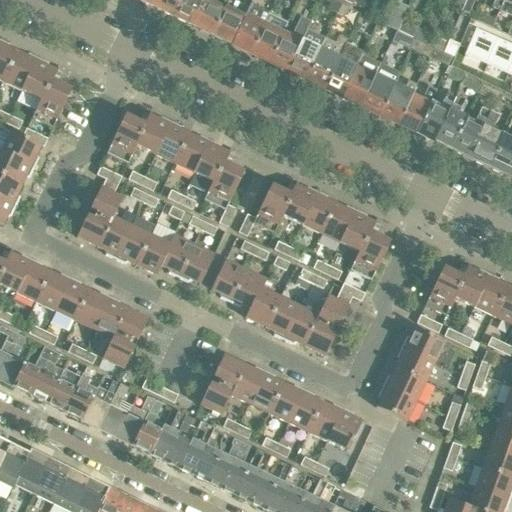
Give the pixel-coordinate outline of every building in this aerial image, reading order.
[(137,0),(137,1),(156,10),(160,0),(137,0)] [(160,0),(156,10),(175,19),(183,0),(160,0)] [(183,0),(175,19),(195,28),(208,0),(183,0)] [(208,0),(195,28),(213,37),(226,8),(209,0),(208,0)] [(474,0),(465,0),(464,5),(460,13),(468,16),(474,0)] [(494,0),(491,8),(499,12),(503,0),(494,0)] [(511,0),(503,0),(499,12),(511,17),(511,0)] [(328,10),(337,14),(341,6),(332,1),(328,10)] [(391,2),(381,25),(397,32),(402,21),(407,9),(406,9),(391,2)] [(231,46),(250,55),(265,24),(269,15),(268,15),(269,14),(250,5),(245,17),(231,46)] [(341,6),(337,14),(341,16),(346,14),(348,9),(341,6)] [(213,37),(231,46),(245,17),(226,8),(213,37)] [(476,22),(477,22),(492,28),(495,20),(480,13),(476,22)] [(250,55),(268,63),(282,33),(283,33),(288,24),(269,15),(265,24),(250,55)] [(268,63),(287,73),(302,42),(307,31),(310,23),(301,18),(292,37),(283,33),(282,33),(268,63)] [(397,32),(412,38),(416,29),(417,27),(402,21),(397,32)] [(380,25),(375,35),(389,42),(394,31),(386,28),(381,25),(380,25)] [(412,38),(414,39),(428,47),(432,37),(416,29),(412,38)] [(476,29),(463,58),(465,59),(466,57),(485,66),(497,40),(488,36),(477,31),(477,30),(476,29)] [(287,73),(306,81),(325,40),(307,31),(302,42),(287,73)] [(396,33),(392,42),(408,50),(413,41),(396,33)] [(306,81),(324,90),(338,59),(344,48),(345,45),(347,40),(340,37),(336,45),(325,40),(306,81)] [(428,47),(434,49),(443,54),(447,44),(432,37),(428,47)] [(409,50),(429,59),(434,49),(428,47),(414,39),(409,50)] [(511,46),(497,40),(485,66),(507,75),(511,63),(511,46)] [(0,82),(2,84),(17,53),(9,50),(9,45),(0,41),(0,82)] [(443,54),(451,57),(454,58),(459,46),(448,41),(447,44),(443,54)] [(363,53),(345,45),(344,48),(338,59),(324,90),(343,99),(357,68),(363,53)] [(434,49),(429,59),(447,67),(451,57),(443,54),(434,49)] [(2,84),(22,93),(38,59),(28,55),(24,57),(17,53),(2,84)] [(357,68),(343,99),(361,108),(376,77),(375,76),(380,65),(362,56),(357,68)] [(21,93),(16,103),(35,111),(39,101),(40,102),(55,72),(48,68),(48,64),(38,59),(22,93),(21,93)] [(379,116),(394,85),(399,74),(380,65),(375,76),(376,77),(361,108),(379,116)] [(465,75),(448,67),(445,74),(462,82),(465,75)] [(55,72),(40,102),(31,119),(53,130),(71,91),(56,84),(61,75),(55,72)] [(462,86),(478,94),(481,87),(465,79),(462,86)] [(379,116),(398,125),(412,94),(416,86),(408,82),(404,90),(394,85),(379,116)] [(398,125),(417,135),(431,103),(437,92),(428,87),(423,99),(412,94),(398,125)] [(494,103),(498,95),(492,92),(481,87),(478,94),(488,99),(487,100),(494,103)] [(430,138),(436,141),(457,98),(447,92),(440,107),(431,103),(417,135),(427,139),(430,138)] [(511,101),(498,95),(494,103),(511,111),(511,101)] [(451,148),(453,149),(467,120),(457,115),(463,101),(457,98),(436,141),(441,143),(442,147),(448,149),(451,148)] [(463,154),(470,157),(490,114),(481,109),(475,124),(467,120),(453,149),(454,153),(460,155),(463,154)] [(0,122),(6,125),(10,117),(0,112),(0,122)] [(128,165),(136,148),(151,117),(144,114),(140,124),(125,117),(106,155),(128,165)] [(502,172),(508,175),(511,167),(511,141),(491,131),(497,117),(490,114),(470,157),(475,159),(476,163),(482,165),(485,164),(492,167),(492,171),(499,173),(502,172)] [(10,117),(6,125),(18,131),(23,123),(10,117)] [(136,148),(155,157),(171,123),(161,118),(157,121),(151,117),(136,148)] [(155,157),(174,166),(189,136),(181,132),(181,128),(171,123),(155,157)] [(26,130),(22,138),(41,147),(44,148),(48,140),(26,130)] [(10,133),(1,153),(34,170),(39,159),(37,156),(41,147),(22,138),(10,133)] [(174,166),(194,175),(210,142),(200,137),(196,139),(189,136),(174,166)] [(194,175),(212,184),(226,154),(221,151),(221,147),(210,142),(194,175)] [(0,154),(0,177),(21,187),(25,179),(29,179),(34,170),(1,153),(0,154)] [(226,154),(212,184),(204,202),(225,212),(218,225),(227,229),(236,210),(228,206),(243,174),(228,167),(233,157),(228,155),(229,155),(226,154)] [(97,213),(95,217),(110,224),(112,219),(122,199),(114,195),(122,178),(100,168),(96,177),(105,181),(101,190),(100,189),(90,210),(97,213)] [(128,181),(140,187),(144,179),(132,173),(128,181)] [(0,200),(15,208),(20,198),(18,195),(21,187),(0,177),(0,200)] [(144,179),(140,187),(153,193),(157,185),(144,179)] [(274,235),(283,218),(297,187),(295,186),(295,187),(290,185),(286,194),(271,187),(255,219),(247,216),(238,234),(247,238),(253,225),(274,235)] [(283,218),(301,226),(317,193),(307,188),(304,191),(297,187),(283,218)] [(130,198),(142,204),(146,195),(134,189),(130,198)] [(167,200),(179,206),(183,197),(171,191),(167,200)] [(301,226),(321,236),(335,206),(327,202),(327,198),(317,193),(301,226)] [(146,195),(142,204),(154,210),(158,201),(146,195)] [(183,197),(179,206),(192,212),(196,203),(183,197)] [(0,225),(3,227),(7,218),(11,218),(15,208),(0,200),(0,225)] [(321,236),(340,245),(356,212),(346,207),(343,209),(335,206),(321,236)] [(184,214),(171,208),(167,216),(180,222),(184,214)] [(340,245),(358,254),(373,224),(366,221),(366,216),(356,212),(340,245)] [(77,239),(98,249),(110,224),(95,217),(93,221),(87,218),(77,239)] [(188,226),(201,232),(205,224),(192,218),(188,226)] [(105,256),(114,261),(130,228),(112,219),(110,224),(98,249),(105,252),(105,256)] [(205,224),(201,232),(213,238),(217,229),(205,224)] [(373,224),(358,254),(350,272),(371,282),(390,244),(375,236),(379,228),(374,226),(375,225),(373,224)] [(149,237),(135,267),(154,276),(169,246),(174,233),(157,225),(151,237),(149,237)] [(128,264),(135,267),(149,237),(130,228),(114,261),(125,266),(128,264)] [(168,275),(178,279),(194,246),(173,236),(169,246),(154,276),(156,277),(161,267),(168,270),(168,275)] [(240,251),(252,257),(256,248),(244,243),(240,251)] [(274,251),(286,257),(290,249),(278,243),(274,251)] [(194,246),(178,279),(188,284),(191,282),(200,286),(214,256),(194,246)] [(256,248),(252,257),(265,263),(269,254),(256,248)] [(290,249),(286,257),(299,263),(303,255),(290,249)] [(0,276),(10,255),(5,252),(0,262),(0,276)] [(0,287),(15,294),(31,261),(21,256),(18,259),(10,255),(0,276),(0,287)] [(289,264),(277,258),(273,267),(285,273),(289,264)] [(15,294),(35,304),(49,274),(42,270),(41,266),(31,261),(15,294)] [(219,299),(230,304),(246,271),(225,261),(211,291),(219,295),(219,299)] [(313,270),(325,276),(329,267),(317,261),(313,270)] [(329,267),(325,276),(338,282),(342,273),(329,267)] [(446,318),(454,300),(469,270),(467,269),(466,270),(462,267),(458,276),(443,269),(425,308),(446,318)] [(310,284),(311,285),(315,276),(302,270),(298,279),(310,284)] [(454,300),(473,309),(489,275),(479,270),(476,273),(469,270),(454,300)] [(243,307),(250,310),(251,311),(261,290),(266,281),(246,271),(230,304),(239,309),(243,307)] [(35,304),(54,313),(70,280),(60,275),(57,277),(49,274),(35,304)] [(473,309),(492,318),(506,287),(499,284),(499,280),(489,275),(473,309)] [(315,276),(311,285),(323,291),(327,282),(315,276)] [(310,284),(298,279),(295,286),(306,292),(310,284)] [(55,313),(50,324),(68,333),(73,322),(74,323),(89,292),(81,289),(80,285),(70,280),(54,313),(55,313)] [(327,298),(322,308),(344,318),(348,308),(348,307),(352,299),(361,303),(365,295),(344,285),(335,302),(327,298)] [(492,318),(511,327),(511,326),(511,290),(506,287),(492,318)] [(245,319),(266,330),(281,299),(261,290),(251,311),(250,310),(245,319)] [(74,323),(94,332),(110,298),(99,294),(96,296),(89,292),(74,323)] [(94,332),(112,341),(114,335),(127,311),(120,307),(119,303),(110,298),(94,332)] [(273,337),(283,342),(299,308),(281,299),(266,330),(273,333),(273,337)] [(303,347),(308,337),(315,322),(318,317),(299,308),(283,342),(293,347),(297,344),(303,347)] [(318,317),(315,322),(330,330),(332,326),(338,329),(344,318),(322,308),(318,317)] [(127,311),(114,335),(129,342),(131,339),(137,342),(148,321),(127,311)] [(6,314),(2,322),(15,328),(19,320),(6,314)] [(416,325),(427,330),(432,322),(420,316),(416,325)] [(315,322),(308,337),(330,347),(335,336),(329,333),(330,330),(315,322)] [(432,322),(427,330),(438,335),(442,327),(432,322)] [(0,372),(18,337),(0,328),(0,327),(0,334),(7,338),(0,352),(0,372)] [(29,335),(41,341),(45,333),(33,327),(29,335)] [(406,338),(401,348),(435,364),(444,344),(414,329),(410,338),(406,338)] [(444,338),(456,344),(460,336),(448,330),(444,338)] [(45,333),(41,341),(53,347),(58,339),(45,333)] [(114,335),(112,341),(102,360),(124,370),(134,349),(128,346),(129,342),(114,335)] [(460,336),(456,344),(469,350),(473,342),(460,336)] [(0,372),(0,382),(13,388),(24,366),(14,361),(24,340),(18,337),(0,372)] [(308,337),(303,347),(325,358),(330,347),(308,337)] [(487,347),(499,353),(503,345),(491,339),(487,347)] [(511,349),(503,345),(499,353),(511,359),(511,358),(511,349)] [(68,354),(80,360),(84,351),(72,346),(68,354)] [(399,362),(395,369),(425,383),(435,364),(401,348),(396,358),(399,362)] [(13,388),(31,397),(52,354),(44,350),(34,370),(24,366),(13,388)] [(84,351),(80,360),(92,366),(96,357),(84,351)] [(31,397),(47,405),(63,374),(53,369),(59,357),(52,354),(31,397)] [(240,377),(245,367),(223,357),(218,367),(240,377)] [(466,363),(461,376),(470,379),(474,366),(466,363)] [(481,363),(477,376),(486,379),(490,366),(481,363)] [(218,385),(233,392),(240,377),(218,367),(213,378),(219,381),(218,385)] [(230,397),(248,406),(264,372),(255,368),(251,370),(245,367),(240,377),(233,392),(230,397)] [(437,367),(434,375),(452,382),(455,374),(437,367)] [(387,377),(382,387),(416,403),(425,383),(395,369),(391,377),(387,377)] [(63,374),(47,405),(65,414),(83,376),(82,376),(77,373),(75,377),(64,371),(63,374)] [(248,406),(268,415),(282,385),(275,382),(275,377),(264,372),(248,406)] [(65,414),(81,422),(97,390),(87,385),(90,379),(83,376),(65,414)] [(470,379),(461,376),(456,389),(465,392),(470,379)] [(486,379),(477,376),(472,389),(481,392),(486,379)] [(81,422),(98,431),(121,385),(113,381),(107,392),(98,387),(97,390),(81,422)] [(141,389),(174,405),(178,397),(145,381),(141,389)] [(121,385),(98,431),(116,439),(126,416),(116,411),(127,388),(121,385)] [(226,406),(230,397),(233,392),(218,385),(216,388),(210,385),(205,396),(226,406)] [(268,415),(287,424),(304,391),(294,387),(290,389),(282,385),(268,415)] [(416,403),(382,387),(378,397),(380,400),(376,409),(406,423),(416,403)] [(287,424),(307,434),(321,404),(314,400),(314,396),(304,391),(287,424)] [(221,417),(226,406),(205,396),(200,407),(221,417)] [(116,439),(132,447),(155,401),(147,397),(140,412),(131,408),(126,416),(116,439)] [(132,447),(149,456),(163,427),(154,422),(162,405),(155,401),(132,447)] [(467,403),(462,416),(471,419),(476,406),(467,403)] [(321,404),(307,434),(327,443),(343,410),(333,405),(329,408),(321,404)] [(451,404),(446,417),(455,420),(460,407),(451,404)] [(511,410),(504,408),(496,428),(511,433),(511,410)] [(343,410),(327,443),(347,453),(362,423),(353,419),(353,415),(343,410)] [(149,456),(164,463),(187,417),(178,413),(170,430),(163,427),(149,456)] [(471,419),(462,416),(457,429),(466,432),(471,419)] [(187,417),(164,463),(179,470),(193,441),(191,440),(185,437),(190,426),(196,429),(198,430),(201,424),(187,417)] [(455,420),(446,417),(442,430),(451,433),(455,420)] [(222,428),(235,434),(239,426),(226,420),(222,428)] [(179,470),(193,476),(214,432),(215,430),(201,424),(198,430),(204,433),(199,444),(193,441),(179,470)] [(239,426),(235,434),(247,440),(251,432),(239,426)] [(511,433),(496,428),(489,449),(511,456),(511,433)] [(193,476),(207,483),(221,454),(220,454),(224,445),(220,444),(223,436),(214,432),(193,476)] [(261,447),(274,453),(278,444),(265,438),(261,447)] [(0,463),(9,445),(0,440),(0,463)] [(207,483),(221,490),(242,445),(234,440),(231,446),(233,446),(228,458),(221,454),(207,483)] [(278,444),(274,453),(286,459),(290,450),(278,444)] [(452,444),(448,457),(456,460),(461,447),(452,444)] [(0,497),(5,500),(11,489),(12,489),(14,486),(28,454),(9,445),(0,463),(0,497)] [(242,445),(221,490),(235,497),(249,467),(242,464),(250,448),(242,445)] [(511,456),(489,449),(482,469),(511,479),(511,456)] [(14,486),(33,495),(50,460),(30,451),(28,454),(14,486)] [(249,467),(235,497),(250,504),(271,459),(263,455),(255,470),(249,467)] [(456,460),(448,457),(443,470),(452,473),(456,460)] [(250,504),(263,510),(277,481),(270,478),(277,462),(271,459),(250,504)] [(304,459),(300,467),(313,473),(316,466),(317,465),(304,459)] [(33,495),(52,505),(70,470),(50,460),(33,495)] [(316,466),(313,473),(314,474),(325,479),(329,470),(318,465),(317,465),(316,466)] [(277,481),(263,510),(266,511),(280,511),(299,473),(285,466),(277,481)] [(511,479),(482,469),(475,489),(509,502),(511,494),(511,489),(511,488),(511,484),(511,479)] [(52,505),(66,511),(73,511),(89,480),(70,470),(52,505)] [(299,473),(280,511),(296,511),(305,494),(298,492),(306,476),(305,476),(299,473)] [(97,511),(109,490),(89,480),(73,511),(97,511)] [(296,511),(314,511),(326,486),(319,483),(312,498),(305,494),(296,511)] [(438,483),(433,496),(442,499),(447,486),(438,483)] [(326,486),(314,511),(331,511),(333,508),(326,505),(334,489),(327,486),(326,486)] [(475,489),(468,508),(478,511),(505,511),(509,502),(475,489)] [(118,511),(125,497),(109,490),(97,511),(118,511)] [(333,508),(331,511),(348,511),(355,499),(341,493),(338,498),(345,501),(340,511),(333,508)] [(437,511),(442,499),(433,496),(429,509),(436,511),(437,511)] [(137,511),(141,505),(125,497),(118,511),(137,511)] [(355,499),(348,511),(355,511),(357,511),(359,511),(360,511),(364,504),(355,499)] [(478,511),(468,508),(447,501),(443,511),(478,511)]
